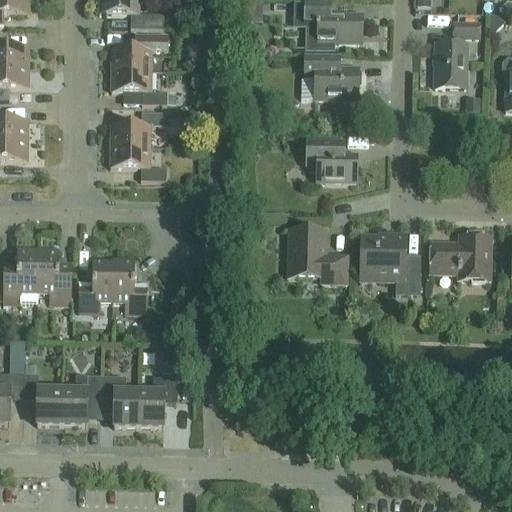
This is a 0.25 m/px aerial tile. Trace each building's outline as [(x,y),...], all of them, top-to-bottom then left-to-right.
[(29,0),(0,0),(0,31),(3,32),(4,20),(30,20),(29,0)] [(139,0),(98,0),(99,19),(130,19),(130,33),(163,34),(163,19),(139,18),(139,0)] [(331,18),(331,4),(304,4),(299,4),(295,4),(295,29),(308,29),(308,51),(335,52),(335,47),(358,48),(359,19),(331,18)] [(453,42),(478,43),(479,29),(454,28),(453,42)] [(111,53),(111,75),(151,76),(151,55),(168,55),(168,42),(142,41),(135,41),(135,53),(111,53)] [(434,93),(465,93),(466,48),(435,48),(434,93)] [(0,71),(29,72),(29,51),(0,50),(0,71)] [(315,104),(357,105),(358,72),(339,72),(339,60),(329,60),(305,60),(304,78),(315,79),(315,104)] [(503,75),(506,75),(505,115),(511,115),(511,62),(508,63),(503,69),(503,75)] [(29,72),(0,71),(0,92),(28,93),(29,72)] [(141,109),(167,110),(167,97),(151,97),(151,76),(111,75),(111,97),(142,97),(141,109)] [(110,129),(110,151),(150,152),(150,131),(166,131),(167,118),(141,117),(141,130),(110,129)] [(0,145),(28,146),(28,125),(0,124),(0,145)] [(356,159),(334,158),(334,144),(306,144),(306,158),(317,158),(316,187),(356,187),(356,159)] [(28,146),(0,145),(0,166),(27,167),(28,146)] [(150,152),(110,151),(110,173),(140,173),(140,185),(166,186),(166,173),(150,173),(150,152)] [(321,289),(347,289),(347,261),(325,260),(326,236),(289,235),(287,283),(321,284),(321,289)] [(395,285),(395,299),(419,300),(420,260),(405,260),(406,240),(388,239),(388,242),(360,242),(360,284),(395,285)] [(458,285),(490,286),(491,242),(458,241),(458,249),(430,249),(430,278),(458,278),(458,285)] [(37,308),(37,299),(38,257),(37,257),(37,254),(38,254),(38,253),(17,253),(17,256),(10,256),(9,282),(3,282),(3,307),(25,308),(37,308)] [(37,299),(49,299),(49,308),(71,309),(71,283),(58,283),(59,254),(37,254),(37,257),(38,257),(37,299)] [(113,266),(112,308),(124,308),(124,318),(146,318),(147,292),(134,292),(134,264),(113,263),(112,266),(113,266)] [(100,308),(112,308),(113,266),(112,266),(92,266),(92,291),(78,291),(78,317),(100,317),(100,308)] [(10,404),(23,404),(24,379),(0,378),(0,428),(9,429),(10,404)] [(36,430),(61,430),(62,394),(48,394),(48,380),(24,379),(23,404),(37,404),(36,430)] [(87,405),(100,406),(101,381),(76,380),(76,395),(62,394),(61,430),(86,431),(87,405)] [(113,432),(138,432),(139,396),(125,396),(125,381),(101,381),(100,406),(114,406),(113,432)] [(139,396),(138,432),(163,433),(163,407),(177,407),(177,383),(153,382),(152,396),(139,396)]
